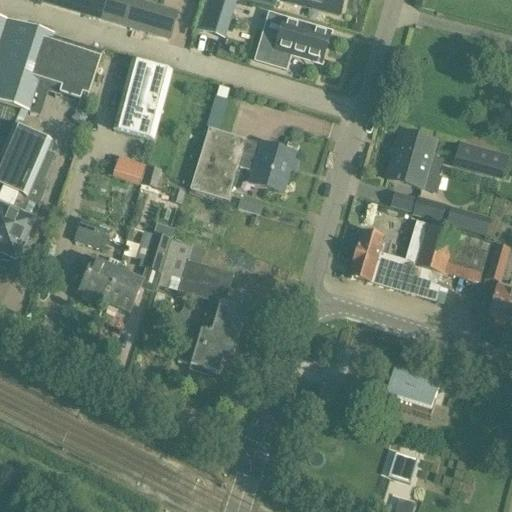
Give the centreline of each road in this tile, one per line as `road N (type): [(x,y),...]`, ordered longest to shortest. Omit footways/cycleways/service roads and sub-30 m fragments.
road 1 (unclassified): [(307,296),(392,11)]
road 2 (tertiary): [(256,454),(0,327)]
road 3 (tertiary): [(511,363),(307,296)]
road 4 (tertiary): [(256,454),(307,296)]
road 5 (unclassified): [(392,11),(511,42)]
